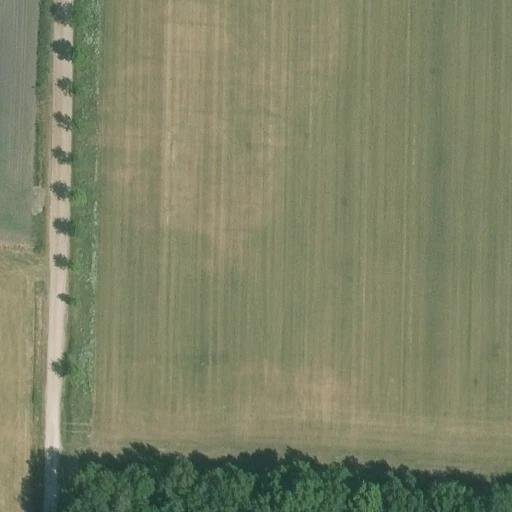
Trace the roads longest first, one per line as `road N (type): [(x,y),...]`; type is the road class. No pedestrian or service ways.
road 1 (track): [(48,477),(60,0)]
road 2 (track): [(48,477),(511,510)]
